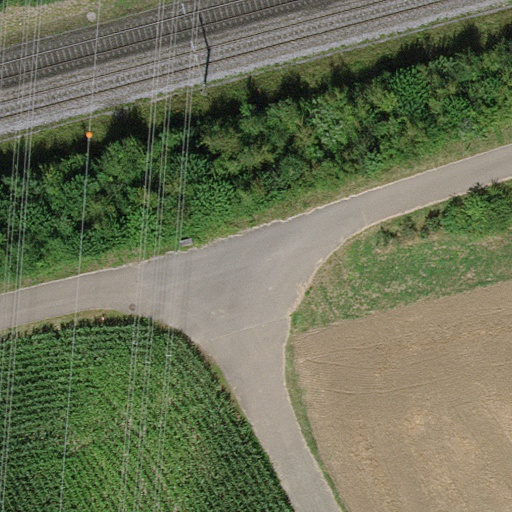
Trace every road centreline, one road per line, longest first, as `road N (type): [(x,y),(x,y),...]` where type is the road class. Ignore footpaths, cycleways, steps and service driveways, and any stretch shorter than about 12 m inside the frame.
road 1 (track): [(511,164),(196,266),(0,313)]
road 2 (track): [(331,511),(196,266)]
